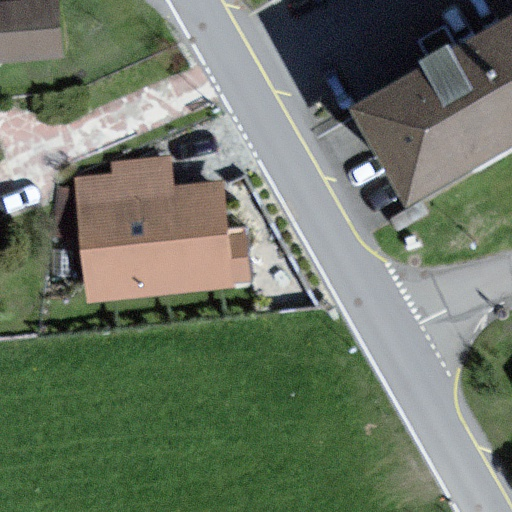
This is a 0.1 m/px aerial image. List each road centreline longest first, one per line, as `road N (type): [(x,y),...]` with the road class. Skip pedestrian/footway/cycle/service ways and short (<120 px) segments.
road 1 (unclassified): [(378,313),(194,0)]
road 2 (unknown): [(247,91),(44,201)]
road 3 (unclassified): [(485,511),(378,313)]
road 4 (unclassified): [(511,272),(378,313)]
